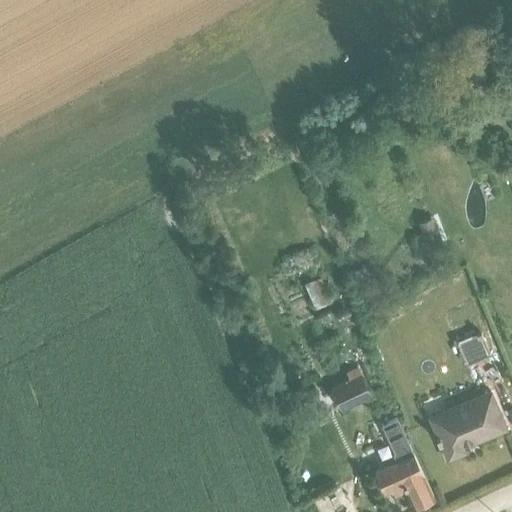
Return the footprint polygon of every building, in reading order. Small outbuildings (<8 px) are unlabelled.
[(421,231),(414,233),(420,247),(443,239),(433,214),(417,220),(421,231)] [(366,261),(349,270),(368,308),(385,299),(366,261)] [(322,272),(304,279),(315,306),(332,299),(322,272)] [(480,327),(455,338),(465,361),(490,351),(480,327)] [(348,375),(330,383),(342,407),(373,392),(359,362),(345,368),(348,375)] [(490,386),(428,411),(447,455),(466,447),(464,442),(506,424),(490,386)] [(396,457),(374,467),(384,488),(391,485),(392,489),(404,483),(413,503),(434,494),(397,413),(381,421),(396,457)]
